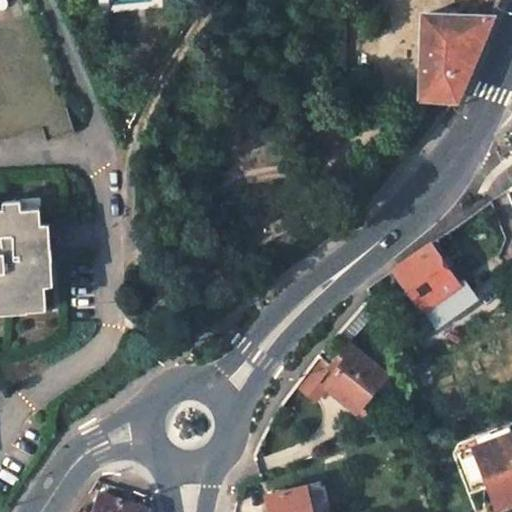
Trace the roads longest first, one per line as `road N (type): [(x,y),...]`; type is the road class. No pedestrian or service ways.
road 1 (residential): [(0,430),(110,332),(102,160)]
road 2 (unknown): [(105,219),(144,171),(209,42),(243,0)]
road 3 (secondary): [(229,423),(351,265)]
road 4 (secondary): [(351,265),(273,317),(200,385)]
road 5 (residential): [(102,160),(94,111),(44,0)]
road 6 (secondary): [(351,265),(452,166)]
road 7 (secondary): [(452,166),(511,46)]
road 8 (tertiary): [(158,399),(92,436),(65,476)]
